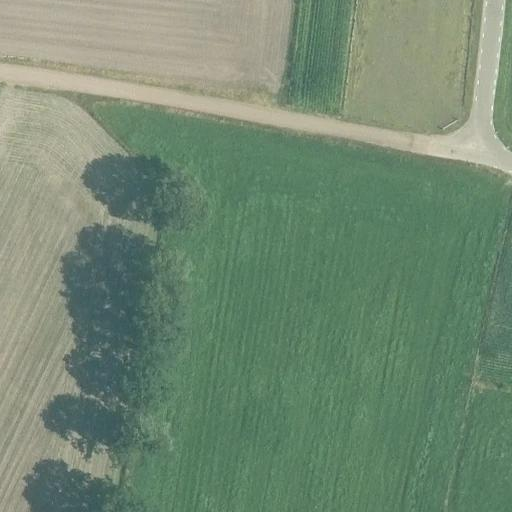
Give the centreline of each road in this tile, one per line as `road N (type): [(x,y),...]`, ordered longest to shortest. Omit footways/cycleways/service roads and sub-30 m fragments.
road 1 (track): [(0,68),(479,156)]
road 2 (unclassified): [(511,165),(479,156),(495,0)]
